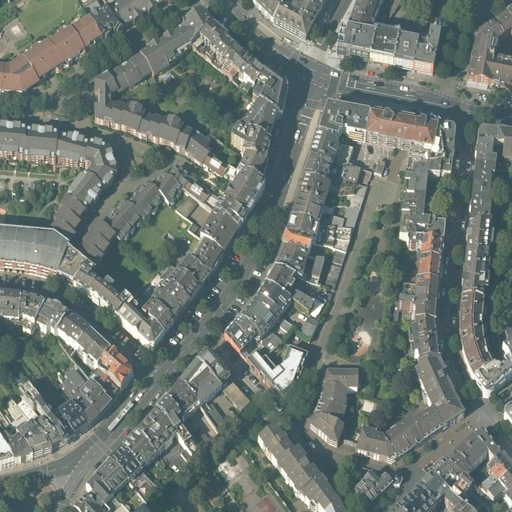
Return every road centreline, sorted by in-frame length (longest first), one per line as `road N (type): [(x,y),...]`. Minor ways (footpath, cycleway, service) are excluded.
road 1 (residential): [(483,415),(457,374),(448,336),(471,111)]
road 2 (tertiary): [(199,332),(266,226),(312,73)]
road 3 (residential): [(353,511),(322,462),(199,332)]
road 4 (residential): [(154,384),(75,313),(0,290)]
road 5 (tertiary): [(312,73),(471,111)]
